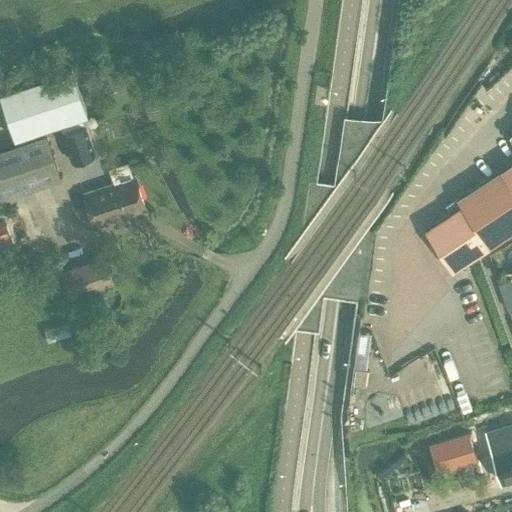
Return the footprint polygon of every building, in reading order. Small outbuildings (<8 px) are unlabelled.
[(71,68),(0,91),(0,95),(15,142),(46,132),(45,128),(59,123),(82,116),(86,114),(71,68)] [(82,116),(59,123),(71,160),(73,159),(74,160),(84,157),(83,156),(94,152),(82,116)] [(15,142),(0,147),(0,198),(61,178),(56,161),(46,132),(15,142)] [(112,181),(83,191),(95,226),(145,209),(134,175),(132,176),(127,162),(108,169),(112,181)] [(462,205),(426,229),(452,269),(465,260),(505,234),(511,229),(511,162),(458,198),(462,205)] [(8,217),(0,219),(0,250),(18,245),(8,217)] [(113,283),(104,257),(62,271),(71,297),(113,283)] [(499,283),(498,283),(503,297),(511,293),(511,282),(511,279),(499,283)] [(511,293),(503,297),(508,310),(511,308),(511,293)] [(365,385),(367,369),(355,367),(353,383),(365,385)] [(511,423),(487,431),(502,481),(511,477),(511,423)] [(477,459),(468,432),(429,444),(437,471),(477,459)]
